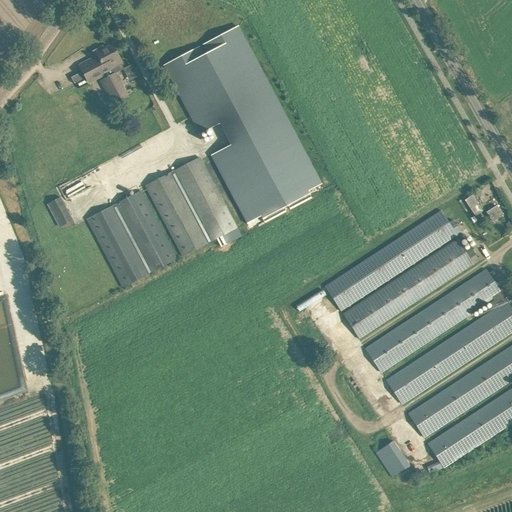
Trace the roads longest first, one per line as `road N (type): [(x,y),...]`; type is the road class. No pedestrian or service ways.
road 1 (tertiary): [(511,172),(414,0)]
road 2 (tertiary): [(0,97),(74,0)]
